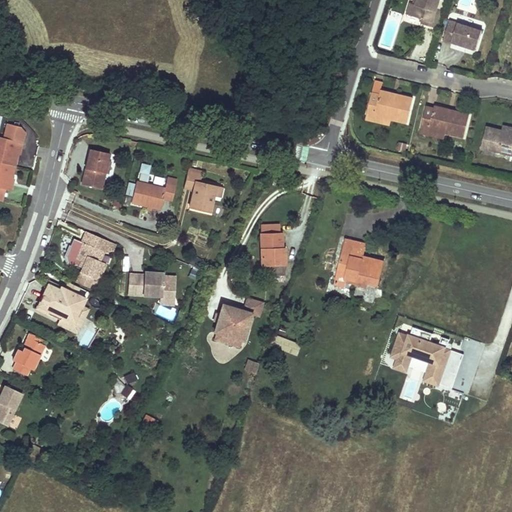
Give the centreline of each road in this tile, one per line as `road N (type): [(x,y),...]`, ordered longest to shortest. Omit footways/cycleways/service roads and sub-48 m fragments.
road 1 (secondary): [(321,156),(69,100)]
road 2 (secondary): [(511,200),(321,156)]
road 3 (residential): [(352,57),(511,92)]
road 4 (unknown): [(47,192),(178,250)]
